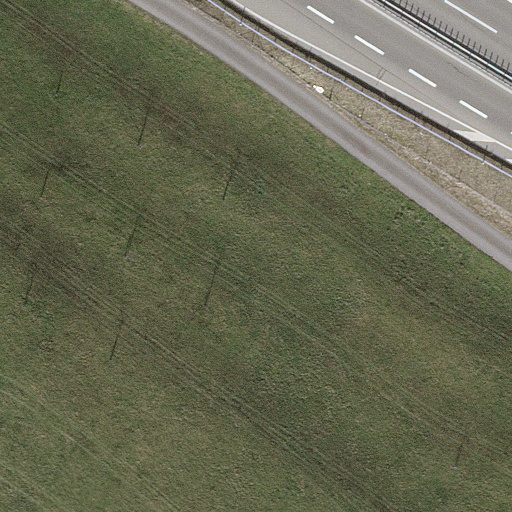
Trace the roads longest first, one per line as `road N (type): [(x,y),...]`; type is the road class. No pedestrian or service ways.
road 1 (track): [(154,0),(260,66),(511,248)]
road 2 (trunk): [(327,0),(511,114)]
